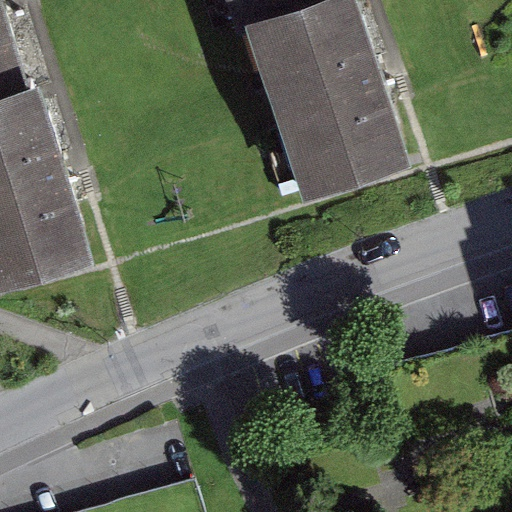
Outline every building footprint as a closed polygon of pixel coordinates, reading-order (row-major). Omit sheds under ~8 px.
[(0,0),(0,64),(26,55),(5,0),(0,0)] [(270,0),(226,0),(232,14),(270,0)] [(403,144),(349,0),(270,0),(232,14),(295,184),(403,144)] [(0,257),(89,225),(26,55),(0,64),(0,257)] [(511,344),(367,390),(379,427),(505,388),(511,409),(511,344)] [(83,511),(216,511),(196,465),(83,511)]
